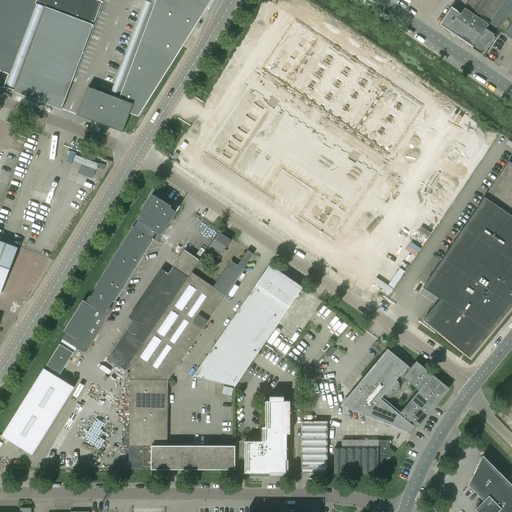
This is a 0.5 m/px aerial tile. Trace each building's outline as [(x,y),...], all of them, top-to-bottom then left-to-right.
[(0,0),(0,86),(3,87),(36,2),(36,0),(0,0)] [(36,2),(3,87),(61,109),(102,1),(98,0),(37,0),(37,3),(36,2)] [(153,0),(156,1),(119,98),(88,87),(77,115),(122,132),(129,113),(138,117),(183,46),(211,0),(153,0)] [(511,0),(469,0),(460,13),(451,7),(440,24),(473,46),(472,48),(481,54),(495,34),(498,29),(498,30),(511,8),(511,0)] [(424,107),(296,19),(205,151),(333,239),(424,107)] [(96,169),(98,164),(75,155),(73,161),(96,169)] [(511,163),(509,161),(423,287),(440,299),(423,319),(469,357),(511,305),(511,163)] [(162,235),(176,211),(170,208),(171,206),(154,195),(152,194),(136,219),(138,220),(133,228),(131,227),(126,235),(127,235),(113,257),(110,263),(94,288),(95,289),(91,296),(89,295),(62,338),(63,338),(58,345),(43,368),(1,436),(32,455),(74,387),(58,377),(76,348),(83,352),(153,240),(155,241),(160,234),(162,235)] [(225,249),(231,241),(219,232),(210,245),(222,253),(224,250),(225,250),(226,249),(225,249)] [(0,236),(0,292),(19,244),(0,236)] [(191,272),(196,266),(200,260),(184,250),(168,274),(165,272),(107,358),(125,370),(130,362),(191,272)] [(247,250),(237,265),(231,261),(213,287),(191,272),(130,362),(130,379),(128,468),(151,468),(151,469),(192,469),(192,445),(167,445),(168,380),(168,379),(208,320),(225,295),(253,254),(247,250)] [(205,252),(200,260),(196,266),(204,272),(207,267),(204,264),(210,255),(205,252)] [(234,388),(235,386),(302,287),(269,264),(261,276),(238,310),(211,349),(192,377),(192,378),(234,388)] [(396,355),(392,361),(385,355),(389,350),(388,349),(342,405),(408,431),(413,425),(409,422),(411,420),(417,426),(435,404),(448,389),(415,362),(411,367),(396,355)] [(235,445),(235,446),(235,466),(245,466),(244,473),(270,473),(270,472),(285,472),(285,459),(286,459),(286,433),(290,433),(290,401),(284,400),(284,396),(270,396),(270,400),(265,400),(265,426),(262,426),(262,441),(245,441),(245,445),(235,445)] [(327,421),(302,421),(301,473),(327,473),(327,421)] [(334,448),(334,473),(378,473),(378,467),(383,467),(395,453),(390,449),(390,440),(378,440),(378,448),(334,448)] [(235,469),(235,466),(235,446),(192,445),(192,469),(235,469)] [(511,511),(511,485),(483,455),(468,485),(484,500),(482,502),(481,501),(479,501),(477,502),(476,504),(476,506),(477,507),(475,509),(478,511),(511,511)]
